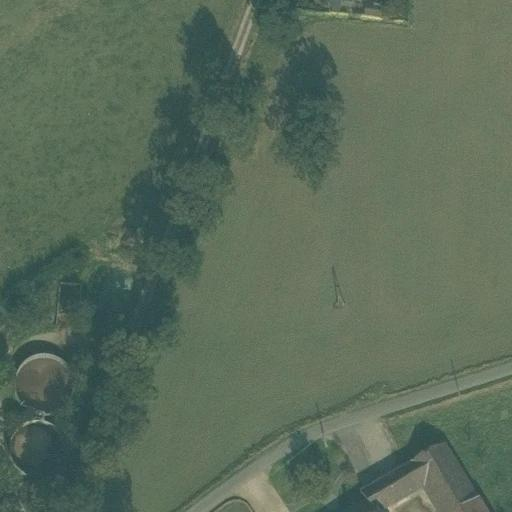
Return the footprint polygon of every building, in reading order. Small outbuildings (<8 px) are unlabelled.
[(78,321),(79,284),(58,284),(58,321),(78,321)] [(15,380),(14,391),(17,403),(24,411),(34,417),(45,418),(57,415),(66,408),(71,398),(72,386),(69,375),(62,366),(52,361),(40,360),(29,363),(20,370),(15,380)] [(8,455),(11,465),(18,474),(27,479),(38,481),(49,478),(57,472),(63,462),(64,451),(62,441),(55,432),(46,426),(35,425),(24,428),(15,434),(10,444),(8,455)] [(486,511),(446,446),(379,485),(393,508),(423,490),(436,511),(486,511)] [(379,485),(367,492),(379,511),(386,511),(393,508),(379,485)] [(374,511),(379,511),(367,492),(362,495),(366,502),(367,502),(374,511)] [(351,511),(374,511),(367,502),(366,502),(351,511)]
